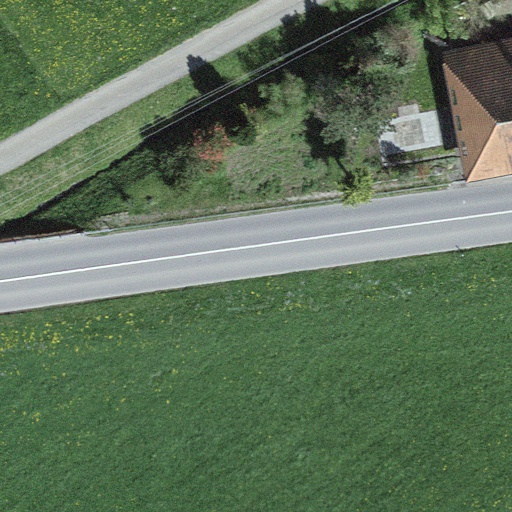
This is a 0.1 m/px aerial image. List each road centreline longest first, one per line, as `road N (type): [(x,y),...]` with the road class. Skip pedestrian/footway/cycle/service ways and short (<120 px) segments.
road 1 (secondary): [(0,280),(511,212)]
road 2 (unclassified): [(297,0),(0,157)]
